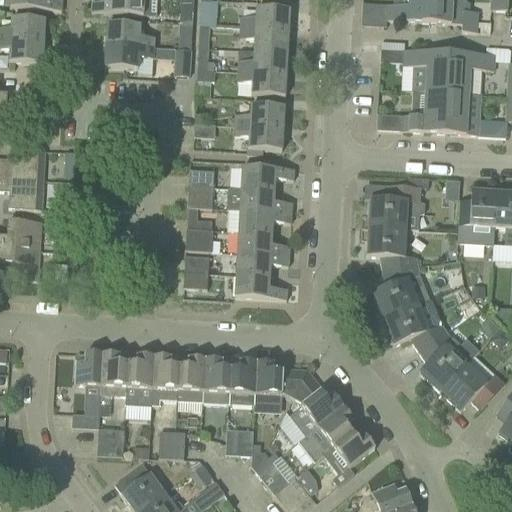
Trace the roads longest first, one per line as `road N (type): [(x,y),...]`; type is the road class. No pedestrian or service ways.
road 1 (unclassified): [(148,332),(153,122),(94,108),(80,94),(81,0)]
road 2 (residential): [(323,351),(336,164)]
road 3 (residential): [(75,496),(51,463),(37,423),(39,325)]
road 4 (residential): [(323,351),(148,332)]
road 5 (residential): [(511,169),(336,164)]
road 6 (residential): [(511,45),(339,37)]
road 7 (residential): [(429,468),(358,372),(323,351)]
road 8 (residential): [(336,164),(339,37)]
